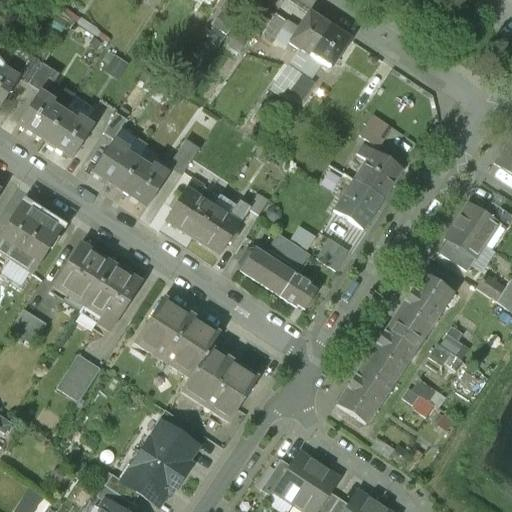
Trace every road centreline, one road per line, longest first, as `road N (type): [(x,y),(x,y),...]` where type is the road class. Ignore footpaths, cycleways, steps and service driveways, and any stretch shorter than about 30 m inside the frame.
road 1 (residential): [(311,355),(0,146)]
road 2 (residential): [(311,355),(386,265),(454,154)]
road 3 (residential): [(454,154),(478,112),(478,95),(364,0)]
road 4 (residential): [(427,511),(317,427),(311,355)]
road 5 (residential): [(193,511),(311,355)]
